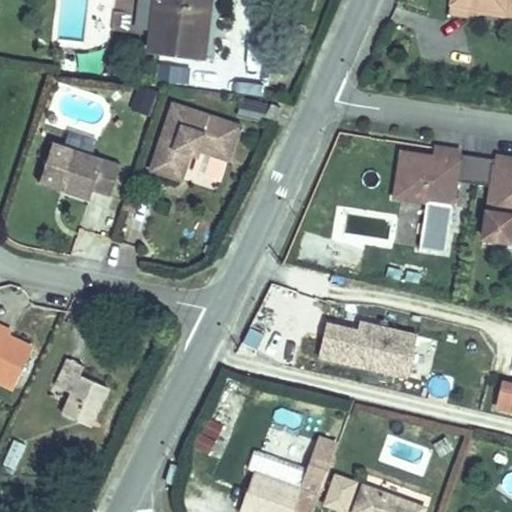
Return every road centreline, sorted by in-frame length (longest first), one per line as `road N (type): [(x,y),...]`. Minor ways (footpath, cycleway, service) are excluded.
road 1 (residential): [(216,315),(320,97)]
road 2 (residential): [(0,261),(19,272),(216,315)]
road 3 (residential): [(121,511),(216,315)]
road 4 (residential): [(320,97),(511,130)]
